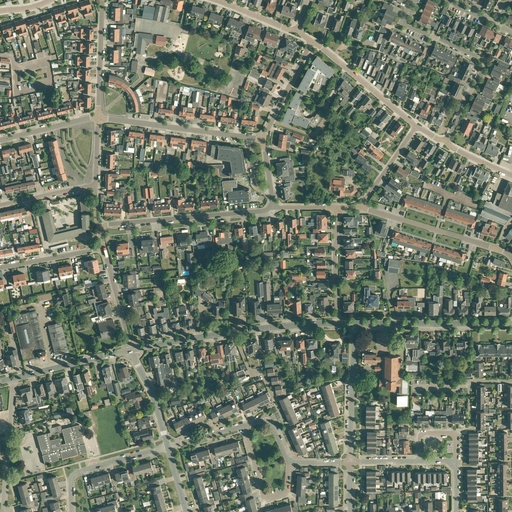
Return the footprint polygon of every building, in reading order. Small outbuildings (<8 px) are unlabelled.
[(84,16),(88,15),(86,8),(84,0),(79,2),(82,9),(84,9),(84,11),(83,11),(84,16)] [(89,9),(89,7),(91,7),(89,0),(84,0),(86,8),(88,15),(92,14),(91,9),(89,9)] [(161,0),(161,3),(166,4),(165,7),(157,5),(153,20),(167,23),(170,8),(172,0),(170,0),(161,0)] [(172,0),(170,8),(172,9),(181,10),(183,1),(179,0),(174,0),(174,1),(172,0)] [(274,10),(276,3),(274,3),(274,0),(266,0),(266,2),(268,2),(266,8),(267,8),(267,9),(269,10),(269,9),(274,10)] [(287,2),(285,2),(285,0),(280,0),(279,4),(283,5),(281,13),(287,14),(291,1),(287,0),(287,2)] [(349,3),(350,0),(349,0),(344,0),(342,8),(347,10),(347,9),(349,3)] [(437,6),(438,4),(429,0),(427,0),(425,5),(426,5),(433,8),(434,5),(437,6)] [(489,10),(491,6),(490,5),(492,1),(490,0),(483,0),(485,1),(483,6),(486,8),(485,9),(489,10)] [(291,1),(287,14),(294,17),(296,10),(298,4),(291,2),(291,1)] [(393,18),(395,13),(392,11),(394,7),(384,2),(381,9),(385,12),(384,14),(393,18)] [(71,20),(75,19),(73,12),(71,4),(66,6),(69,13),(71,13),(71,15),(70,15),(71,20)] [(112,13),(123,14),(123,4),(118,4),(118,7),(112,7),(112,13)] [(199,7),(196,6),(196,4),(193,4),(193,5),(192,8),(189,7),(187,13),(197,16),(199,7)] [(436,10),(435,9),(433,8),(426,5),(423,10),(423,11),(431,14),(432,11),(435,12),(436,10)] [(153,19),(155,7),(149,6),(148,10),(144,9),(142,18),(153,19)] [(199,7),(197,16),(203,17),(205,8),(206,7),(203,6),(203,8),(199,7)] [(58,24),(62,23),(58,8),(53,10),(56,17),(58,17),(58,19),(57,19),(58,24)] [(359,13),(360,10),(357,9),(356,12),(355,11),(353,17),(352,20),(350,27),(347,26),(344,33),(345,34),(350,36),(350,35),(352,31),(353,31),(354,28),(356,21),(357,18),(358,19),(359,13)] [(434,15),(431,14),(423,11),(421,16),(428,19),(430,16),(433,18),(434,15)] [(214,23),(217,14),(211,12),(208,20),(214,23)] [(46,15),(50,29),(52,28),(54,28),(52,23),(51,23),(51,21),(53,21),(51,13),(46,15)] [(123,24),(123,14),(112,13),(111,20),(118,20),(118,23),(123,24)] [(324,27),(328,16),(318,13),(314,23),(324,27)] [(384,14),(381,13),(380,13),(379,14),(379,15),(376,22),(385,26),(387,22),(390,24),(393,18),(384,14)] [(220,25),(223,16),(217,14),(214,23),(213,24),(216,25),(216,23),(220,25)] [(46,30),(50,29),(46,15),(41,16),(43,23),(45,23),(46,25),(45,25),(46,30)] [(342,21),(343,16),(339,15),(338,19),(333,18),(329,29),(338,32),(342,21)] [(449,26),(453,19),(446,15),(442,23),(449,26)] [(431,21),(428,19),(421,16),(419,21),(426,25),(428,22),(430,23),(431,21)] [(232,28),(236,20),(230,17),(227,26),(232,28)] [(24,29),(24,27),(26,26),(24,18),(19,20),(24,37),(26,44),(29,43),(27,36),(26,36),(26,34),(27,33),(26,28),(24,29)] [(34,34),(37,33),(35,26),(33,19),(28,20),(30,27),(32,27),(34,34)] [(459,22),(453,19),(449,26),(453,28),(451,31),(455,33),(457,29),(456,29),(459,22)] [(19,20),(14,21),(16,29),(19,28),(19,30),(18,31),(19,36),(23,34),(23,35),(24,37),(19,20)] [(236,20),(232,28),(238,31),(238,32),(241,33),(245,25),(241,23),(242,22),(236,20)] [(361,30),(364,22),(359,21),(356,29),(356,28),(353,37),(356,38),(356,39),(358,40),(359,39),(360,40),(363,31),(361,30)] [(11,22),(5,24),(10,39),(10,38),(14,37),(13,32),(11,33),(11,31),(13,30),(11,22)] [(464,34),(468,26),(461,23),(458,30),(464,34)] [(10,39),(5,24),(1,25),(3,33),(6,32),(6,34),(5,35),(6,40),(8,39),(10,39)] [(111,28),(111,34),(122,35),(123,25),(118,25),(117,28),(111,28)] [(252,37),(256,27),(252,26),(249,25),(244,39),(247,40),(249,36),(252,37)] [(471,37),(475,29),(468,26),(464,34),(471,37)] [(484,36),(487,28),(483,26),(479,33),(477,31),(475,35),(480,38),(481,35),(484,36)] [(252,37),(250,41),(254,42),(255,38),(261,40),(262,37),(259,36),(261,30),(258,29),(259,28),(256,27),(252,37)] [(487,41),(492,30),(487,28),(484,36),(486,37),(485,40),(487,41)] [(395,33),(395,32),(390,30),(386,39),(391,41),(395,33)] [(493,40),(497,33),(492,30),(487,41),(489,42),(490,39),(493,40)] [(268,47),(273,33),(267,31),(266,34),(263,33),(260,42),(263,43),(264,41),(267,42),(266,46),(268,47)] [(153,35),(139,33),(139,34),(136,33),(134,47),(137,47),(136,53),(144,54),(146,45),(147,46),(150,43),(149,43),(150,42),(152,43),(153,35)] [(273,33),(268,47),(270,47),(271,44),(275,45),(275,47),(277,48),(280,39),(278,39),(279,37),(278,37),(279,35),(273,33)] [(391,41),(395,43),(399,35),(395,33),(391,41)] [(500,43),(503,39),(500,37),(502,35),(497,33),(493,40),(498,43),(498,42),(500,43)] [(122,45),(122,35),(111,34),(111,41),(117,41),(117,44),(122,45)] [(404,37),(399,35),(395,43),(400,46),(404,37)] [(405,48),(409,39),(404,36),(404,37),(400,46),(405,48)] [(506,50),(511,39),(506,37),(505,40),(503,39),(500,43),(499,46),(506,50)] [(287,51),(292,42),(291,41),(291,40),(288,39),(288,40),(286,39),(283,45),(282,45),(280,50),(283,51),(284,49),(287,51)] [(413,41),(414,41),(409,39),(405,48),(409,50),(413,41)] [(292,42),(287,51),(288,50),(291,52),(290,55),(292,56),(294,53),(298,44),(296,44),(296,43),(293,41),(293,42),(292,42)] [(418,43),(413,41),(409,50),(414,52),(418,43)] [(422,46),(422,45),(418,43),(414,52),(418,54),(422,46)] [(423,45),(422,46),(418,54),(420,55),(420,56),(420,57),(421,58),(422,58),(422,56),(423,57),(427,47),(423,45)] [(110,56),(121,56),(122,46),(117,46),(117,49),(110,49),(110,56)] [(243,55),(245,48),(237,46),(235,52),(243,55)] [(436,59),(440,50),(435,47),(430,56),(436,59)] [(441,61),(446,52),(440,50),(436,59),(441,61)] [(365,58),(363,57),(365,54),(358,51),(354,61),(358,62),(357,64),(360,65),(360,66),(362,67),(365,58)] [(447,64),(451,55),(446,52),(441,61),(447,64)] [(259,62),(262,56),(257,53),(254,60),(259,62)] [(365,58),(362,67),(363,67),(367,68),(370,60),(372,57),(369,55),(367,59),(365,58)] [(452,66),(457,57),(451,55),(447,64),(452,66)] [(121,66),(121,56),(110,56),(110,62),(116,62),(116,65),(121,66)] [(334,71),(317,56),(313,62),(310,68),(309,68),(299,87),(305,91),(307,87),(308,88),(312,82),(315,83),(312,89),(319,91),(322,83),(325,84),(330,76),(334,71)] [(370,74),(374,65),(371,64),(373,61),(372,61),(373,57),(372,56),(370,60),(367,68),(365,71),(369,73),(368,73),(370,74)] [(380,64),(382,60),(378,59),(375,66),(374,65),(370,74),(371,75),(372,74),(375,75),(379,67),(380,64)] [(379,81),(382,72),(380,71),(381,68),(380,68),(382,64),(384,65),(386,62),(382,60),(380,64),(379,67),(375,75),(374,79),(377,80),(379,81)] [(471,70),(474,65),(465,60),(462,66),(471,70)] [(276,64),(273,69),(282,74),(285,68),(280,66),(281,64),(277,62),(276,64)] [(498,66),(495,64),(492,70),(501,74),(502,71),(505,72),(507,67),(509,67),(510,65),(503,62),(502,64),(499,63),(498,66)] [(383,83),(387,74),(388,71),(390,65),(388,64),(386,70),(385,73),(382,72),(379,81),(380,82),(380,81),(383,83)] [(469,76),(471,70),(462,66),(460,71),(469,76)] [(154,76),(155,69),(146,67),(144,74),(154,76)] [(254,77),(258,79),(261,73),(252,69),(249,75),(252,76),(252,77),(254,78),(254,77)] [(270,76),(269,77),(274,79),(275,77),(279,80),(282,74),(273,69),(270,76)] [(460,71),(457,70),(454,69),(453,71),(459,73),(457,77),(466,81),(469,76),(460,71)] [(498,79),(501,74),(492,70),(489,76),(494,78),(493,81),(499,84),(499,83),(498,83),(500,80),(498,79)] [(109,74),(109,83),(111,84),(112,84),(114,84),(115,85),(117,76),(112,74),(109,74)] [(390,79),(388,78),(389,75),(387,74),(383,83),(382,85),(385,87),(385,88),(387,88),(387,87),(390,79)] [(459,83),(460,80),(455,77),(449,75),(447,78),(453,81),(453,80),(455,81),(452,87),(461,91),(464,86),(459,83)] [(119,87),(120,87),(124,79),(119,76),(117,76),(115,85),(116,86),(118,86),(119,87)] [(388,89),(388,88),(392,90),(397,78),(394,77),(393,80),(390,79),(387,87),(387,88),(388,89)] [(124,90),(125,91),(131,83),(126,80),(124,79),(120,87),(121,88),(123,89),(124,90)] [(274,91),(277,84),(268,79),(264,86),(274,91)] [(340,94),(348,83),(344,80),(340,85),(340,86),(337,89),(339,91),(337,93),(340,94)] [(495,92),(499,84),(493,81),(492,82),(490,83),(487,81),(484,87),(493,91),(495,92)] [(395,93),(395,94),(399,95),(397,99),(403,101),(406,94),(407,90),(405,89),(406,85),(405,84),(404,83),(402,82),(401,82),(399,83),(398,82),(396,88),(398,88),(396,93),(395,93)] [(349,92),(353,87),(348,83),(340,94),(344,98),(340,103),(343,106),(350,97),(347,95),(349,92)] [(416,88),(417,86),(413,84),(412,87),(411,87),(408,97),(412,99),(416,89),(416,88)] [(272,95),(267,93),(268,91),(260,87),(259,89),(260,90),(258,95),(269,100),(272,95)] [(459,97),(461,91),(452,87),(450,93),(459,97)] [(491,94),(493,91),(484,87),(482,92),(488,95),(486,97),(492,100),(494,95),(491,94)] [(331,96),(335,90),(331,88),(327,94),(326,97),(325,99),(327,100),(328,98),(329,99),(330,96),(331,96)] [(358,99),(363,93),(358,88),(353,95),(349,100),(353,103),(357,98),(358,99)] [(130,99),(139,96),(138,94),(136,89),(127,94),(130,99)] [(288,108),(283,122),(289,124),(291,120),(293,121),(306,127),(308,123),(309,124),(314,128),(325,114),(319,110),(314,117),(313,116),(312,116),(312,117),(311,117),(310,117),(309,118),(308,118),(307,118),(307,117),(306,117),(305,117),(304,116),(303,115),(302,114),(302,113),(301,112),(300,111),(300,110),(300,109),(299,108),(299,107),(299,106),(299,105),(299,104),(300,103),(300,102),(301,101),(301,100),(302,100),(303,99),(301,98),(303,95),(302,95),(300,94),(297,92),(290,105),(293,107),(292,109),(288,108)] [(221,94),(221,99),(226,100),(226,104),(230,105),(232,97),(221,94)] [(269,100),(258,95),(257,94),(255,99),(253,102),(264,107),(265,104),(267,105),(269,100)] [(131,103),(132,104),(141,104),(141,102),(139,96),(130,99),(131,102),(131,103)] [(370,103),(372,100),(367,96),(362,102),(361,102),(361,101),(356,106),(361,110),(365,105),(369,109),(372,105),(370,103)] [(473,104),(482,108),(486,110),(488,104),(490,105),(492,101),(490,101),(490,100),(483,97),(482,101),(475,98),(473,104)] [(414,112),(418,103),(412,100),(408,109),(414,112)] [(449,109),(452,102),(448,100),(447,102),(446,102),(444,107),(449,109)] [(64,107),(65,112),(73,110),(71,102),(66,103),(67,106),(64,107)] [(166,109),(163,108),(163,104),(159,103),(158,108),(159,108),(158,113),(166,114),(166,109)] [(431,105),(427,103),(426,106),(422,105),(420,109),(422,109),(419,115),(423,116),(422,117),(425,118),(426,117),(429,112),(428,111),(431,105)] [(431,115),(428,122),(433,124),(434,123),(437,116),(436,116),(438,112),(439,110),(442,105),(439,103),(438,105),(435,104),(432,110),(433,111),(432,112),(431,114),(431,115)] [(479,113),(482,108),(473,104),(470,109),(476,112),(475,115),(480,117),(482,114),(479,113)] [(65,112),(64,107),(61,108),(60,105),(55,106),(57,114),(65,112)] [(166,109),(166,114),(173,115),(174,110),(175,105),(170,105),(170,109),(166,109)] [(179,111),(180,111),(179,116),(186,117),(188,107),(180,106),(179,111)] [(349,115),(350,115),(355,108),(352,106),(346,113),(349,115)] [(44,112),(46,117),(54,115),(51,107),(47,108),(47,111),(44,112)] [(188,107),(186,117),(194,118),(194,113),(195,113),(195,108),(188,107)] [(372,116),(376,111),(372,107),(368,113),(372,116)] [(46,117),(44,112),(42,112),(41,109),(36,111),(38,119),(46,117)] [(208,115),(204,114),(205,109),(201,109),(200,114),(200,119),(207,120),(208,115)] [(379,118),(375,123),(380,127),(384,122),(385,123),(391,116),(385,111),(385,112),(381,109),(377,112),(378,113),(376,115),(379,118)] [(18,115),(18,114),(19,114),(18,110),(16,110),(17,115),(17,116),(19,124),(27,122),(25,116),(22,117),(22,114),(18,115)] [(208,115),(207,120),(215,121),(215,116),(216,111),(212,110),(211,115),(208,115)] [(220,122),(228,123),(228,117),(225,117),(225,112),(222,112),(223,110),(219,110),(218,118),(221,118),(220,122)] [(25,116),(27,122),(34,120),(32,112),(27,113),(28,116),(25,116)] [(437,116),(434,123),(440,125),(443,118),(444,115),(438,112),(436,116),(437,116)] [(228,117),(228,123),(235,124),(236,119),(237,113),(233,113),(232,118),(228,117)] [(249,120),(246,120),(246,115),(242,114),(242,119),(241,124),(249,125),(249,120)] [(9,120),(6,121),(7,127),(15,125),(13,116),(8,118),(9,120)] [(249,120),(249,125),(256,127),(257,121),(258,116),(254,116),(253,121),(249,120)] [(475,124),(477,119),(472,117),(472,116),(469,122),(465,120),(461,131),(467,134),(472,123),(475,124)] [(398,133),(404,126),(398,121),(393,128),(394,129),(390,134),(393,137),(397,132),(398,133)] [(289,135),(290,132),(286,131),(282,129),(281,133),(280,133),(279,140),(290,141),(291,137),(289,135)] [(137,138),(138,132),(129,131),(129,136),(128,136),(128,140),(132,140),(133,137),(137,138)] [(303,135),(293,132),(291,137),(301,140),(302,139),(303,139),(304,136),(303,136),(303,135)] [(157,140),(158,135),(150,134),(150,139),(149,139),(149,144),(153,145),(153,140),(157,140)] [(480,142),(479,141),(482,136),(477,134),(475,139),(476,140),(475,142),(474,142),(473,145),(474,146),(473,146),(476,147),(478,144),(479,144),(480,142)] [(164,141),(165,136),(158,135),(157,140),(160,141),(160,146),(164,146),(165,141),(164,141)] [(374,145),(378,140),(370,135),(368,137),(367,139),(374,145)] [(177,146),(178,138),(171,137),(170,142),(169,147),(174,147),(174,146),(177,146)] [(185,144),(186,139),(178,138),(177,146),(181,147),(181,148),(185,149),(186,144),(185,144)] [(418,151),(424,142),(418,138),(412,147),(418,151)] [(478,144),(476,147),(483,150),(488,140),(484,138),(482,142),(480,142),(479,144),(478,144)] [(49,148),(57,146),(58,145),(56,139),(48,141),(49,148)] [(199,146),(199,140),(192,139),(191,145),(190,150),(194,150),(195,149),(198,149),(199,146)] [(199,146),(198,149),(198,151),(201,151),(206,152),(206,147),(207,141),(199,140),(199,146)] [(290,147),(290,141),(279,140),(278,146),(281,146),(280,148),(289,149),(289,147),(290,147)] [(370,153),(379,160),(384,154),(367,141),(364,145),(368,148),(367,149),(371,152),(370,153)] [(33,153),(32,149),(30,143),(24,145),(26,151),(29,150),(30,154),(33,153)] [(432,154),(436,146),(430,143),(426,150),(426,151),(425,152),(424,152),(423,155),(428,158),(429,155),(430,153),(432,154)] [(223,164),(208,165),(208,169),(219,168),(219,177),(230,176),(237,175),(242,175),(242,172),(246,171),(246,170),(244,171),(243,168),(245,168),(244,160),(242,160),(242,157),(244,157),(243,152),(242,152),(238,148),(238,147),(237,147),(236,149),(234,149),(234,147),(226,146),(225,148),(223,147),(223,145),(219,145),(218,147),(216,146),(216,144),(212,144),(211,156),(214,156),(213,158),(229,160),(230,161),(231,161),(231,162),(232,172),(229,172),(221,173),(220,172),(222,172),(222,168),(223,168),(223,164)] [(495,156),(498,149),(498,148),(496,147),(489,144),(485,152),(495,156)] [(49,148),(51,154),(58,152),(57,146),(49,148)] [(16,157),(15,153),(14,148),(8,149),(9,155),(12,154),(13,158),(16,157)] [(361,149),(359,148),(356,150),(359,152),(358,152),(363,156),(366,153),(361,149)] [(10,158),(9,155),(8,149),(1,151),(4,160),(7,160),(7,159),(10,158)] [(434,162),(439,165),(442,160),(443,161),(448,153),(441,149),(434,162)] [(418,160),(415,158),(417,155),(410,151),(406,157),(411,160),(410,163),(414,166),(411,169),(413,171),(419,161),(418,160)] [(53,161),(60,159),(58,152),(51,154),(53,161)] [(368,174),(372,169),(365,163),(367,160),(359,154),(354,159),(362,165),(360,168),(368,174)] [(280,163),(277,163),(278,169),(289,168),(293,167),(292,161),(290,162),(289,157),(282,158),(282,162),(280,163)] [(54,167),(62,165),(60,159),(53,161),(54,167)] [(425,169),(429,162),(425,159),(421,166),(425,169)] [(455,170),(459,162),(452,159),(448,166),(455,170)] [(191,162),(191,161),(186,161),(185,163),(185,168),(190,169),(190,168),(192,169),(193,162),(191,162)] [(460,173),(464,165),(459,162),(455,170),(454,171),(455,172),(456,170),(460,173)] [(62,165),(54,167),(56,174),(63,172),(62,165)] [(351,176),(352,167),(349,167),(349,166),(343,165),(343,175),(346,175),(351,176)] [(405,171),(399,167),(395,172),(401,176),(400,177),(404,180),(406,177),(408,173),(405,171)] [(479,184),(484,171),(477,167),(472,176),(478,179),(476,183),(474,186),(477,188),(478,184),(479,184)] [(289,168),(278,169),(279,176),(282,175),(284,175),(285,179),(285,182),(287,182),(293,181),(295,180),(294,173),(290,174),(289,168)] [(471,178),(474,171),(470,169),(469,172),(467,171),(465,175),(467,176),(471,178)] [(484,172),(485,171),(484,171),(479,184),(481,185),(483,181),(484,179),(487,180),(489,174),(484,172)] [(63,172),(56,174),(58,180),(66,178),(65,172),(63,172)] [(27,182),(28,187),(28,189),(32,188),(32,187),(35,186),(34,181),(33,175),(26,177),(27,182)] [(350,190),(345,190),(345,185),(344,185),(345,178),(331,177),(330,189),(336,189),(336,194),(348,195),(351,195),(357,190),(354,187),(350,190)] [(397,191),(401,185),(391,178),(387,184),(389,186),(387,189),(394,194),(400,198),(401,194),(397,191)] [(238,186),(237,179),(222,180),(224,200),(229,200),(229,202),(250,200),(249,191),(247,191),(247,189),(233,190),(233,187),(238,186)] [(21,189),(19,184),(19,181),(11,182),(13,191),(21,189)] [(13,191),(11,182),(5,184),(5,187),(6,192),(13,191)] [(484,193),(489,184),(485,182),(480,191),(484,193)] [(284,184),(285,187),(280,187),(282,199),(290,198),(288,186),(291,186),(290,183),(284,184)] [(393,195),(384,189),(379,195),(389,202),(391,199),(395,200),(395,201),(399,202),(400,198),(394,194),(393,195)] [(502,194),(497,192),(495,197),(495,198),(493,203),(486,200),(480,214),(504,225),(511,215),(511,197),(511,195),(504,192),(503,192),(502,192),(502,194)] [(407,205),(410,206),(413,196),(407,194),(405,198),(404,198),(401,205),(407,206),(407,205)] [(126,208),(128,208),(128,210),(129,210),(130,214),(138,213),(137,206),(137,202),(136,203),(135,203),(134,204),(134,205),(133,205),(133,206),(133,207),(132,203),(131,203),(131,195),(125,196),(126,208)] [(218,200),(218,199),(217,195),(214,195),(214,199),(209,200),(210,207),(218,206),(218,202),(219,202),(219,200),(218,200)] [(210,207),(209,200),(204,200),(204,196),(200,197),(200,201),(201,201),(201,208),(210,207)] [(410,206),(417,208),(420,199),(413,196),(410,206)] [(194,202),(194,201),(194,197),(190,198),(190,202),(185,202),(186,209),(194,208),(194,204),(195,204),(195,202),(194,202)] [(161,204),(162,211),(170,210),(170,206),(171,206),(171,204),(170,204),(170,199),(166,200),(166,204),(161,204)] [(186,209),(185,202),(181,202),(180,199),(176,199),(176,203),(177,203),(177,204),(176,204),(176,206),(177,206),(177,210),(186,209)] [(417,208),(424,211),(427,201),(420,199),(417,208)] [(88,213),(88,207),(86,200),(80,201),(81,207),(81,214),(79,214),(79,225),(55,231),(50,210),(41,212),(49,242),(86,233),(85,228),(89,228),(89,213),(88,213)] [(162,211),(161,204),(157,204),(156,201),(152,201),(152,205),(153,205),(153,206),(152,206),(152,208),(153,208),(153,212),(162,211)] [(424,211),(432,213),(435,203),(427,201),(424,211)] [(146,207),(146,206),(146,202),(142,202),(142,206),(137,206),(138,213),(147,213),(146,209),(147,209),(147,207),(146,207)] [(113,204),(105,203),(104,207),(105,207),(105,208),(104,208),(104,210),(105,210),(104,214),(113,214),(113,204)] [(442,206),(435,203),(432,213),(439,215),(442,206)] [(113,204),(113,214),(121,215),(122,211),(123,209),(122,209),(122,208),(122,204),(118,204),(118,205),(113,204)] [(444,217),(451,219),(454,209),(447,207),(444,217)] [(462,212),(454,209),(451,219),(459,221),(462,212)] [(459,221),(466,224),(469,214),(462,212),(459,221)] [(469,214),(466,224),(469,224),(468,226),(474,227),(476,221),(474,220),(475,216),(469,214)] [(296,226),(296,218),(289,218),(289,226),(293,226),(293,229),(298,229),(298,226),(296,226)] [(377,226),(376,230),(377,230),(377,231),(381,232),(380,236),(386,238),(387,232),(384,231),(386,223),(385,223),(385,222),(382,220),(381,221),(380,221),(378,226),(377,226)] [(273,225),(274,228),(280,228),(280,238),(286,238),(286,231),(284,231),(284,225),(283,225),(283,221),(276,221),(276,223),(273,223),(273,225)] [(487,235),(488,234),(490,228),(489,227),(489,225),(490,225),(491,221),(489,221),(488,223),(486,222),(484,226),(483,226),(481,233),(487,235)] [(315,233),(320,233),(320,229),(327,229),(327,228),(328,228),(328,225),(326,225),(326,222),(311,222),(308,222),(308,225),(317,225),(317,229),(313,228),(313,233),(315,233)] [(273,225),(271,225),(271,223),(264,224),(264,232),(268,232),(269,236),(273,236),(272,232),(274,231),(274,228),(273,225)] [(258,233),(257,225),(249,226),(250,234),(254,234),(255,241),(262,240),(261,233),(258,233)] [(243,233),(242,227),(235,228),(236,235),(233,235),(234,239),(236,238),(236,239),(241,238),(242,242),(243,250),(249,249),(248,244),(248,242),(248,239),(247,237),(245,237),(245,233),(243,233)] [(490,228),(488,234),(495,236),(497,229),(490,227),(490,228)] [(392,242),(398,244),(401,234),(399,234),(399,232),(393,231),(391,237),(393,238),(392,242)] [(208,238),(207,232),(203,232),(203,234),(196,234),(198,245),(205,244),(205,245),(212,244),(211,237),(208,238)] [(229,239),(228,232),(219,233),(220,237),(216,237),(216,244),(228,243),(228,249),(233,249),(232,238),(229,239)] [(315,233),(311,234),(311,239),(318,239),(319,241),(327,241),(327,233),(320,234),(320,233),(315,233)] [(190,243),(189,234),(177,235),(179,248),(187,246),(187,243),(190,243)] [(408,237),(401,234),(398,244),(405,246),(408,237)] [(162,246),(167,245),(167,243),(173,242),(172,236),(161,237),(162,246)] [(416,239),(408,237),(405,246),(413,249),(416,239)] [(147,239),(149,252),(154,251),(154,252),(158,251),(158,245),(154,246),(153,238),(147,239)] [(344,247),(353,246),(353,243),(362,243),(362,238),(353,238),(353,239),(344,239),(344,247)] [(143,252),(149,252),(147,239),(141,240),(142,247),(139,247),(140,254),(143,253),(143,252)] [(423,241),(416,239),(413,249),(420,251),(423,241)] [(423,241),(420,251),(427,253),(429,249),(430,249),(431,244),(423,241)] [(122,243),(124,255),(130,255),(133,255),(132,249),(129,249),(128,242),(122,243)] [(432,255),(440,257),(443,247),(434,245),(432,250),(433,251),(432,255)] [(4,250),(6,255),(13,254),(12,246),(9,247),(9,249),(5,250),(4,250)] [(317,248),(317,246),(307,246),(307,251),(315,251),(315,255),(312,255),(312,257),(313,258),(318,258),(318,256),(320,256),(320,255),(322,255),(322,256),(325,256),(325,255),(326,255),(326,251),(325,251),(325,250),(325,248),(323,248),(317,248)] [(443,247),(440,257),(447,259),(450,250),(443,247)] [(450,250),(447,259),(454,262),(457,252),(450,250)] [(460,253),(457,252),(454,262),(460,264),(462,259),(464,260),(466,253),(460,251),(460,253)] [(195,268),(193,252),(187,253),(188,262),(186,262),(187,269),(195,268)] [(494,258),(492,257),(491,261),(493,262),(492,263),(500,266),(504,268),(505,265),(504,264),(505,262),(502,261),(494,258)] [(399,273),(400,264),(401,260),(385,258),(384,265),(388,266),(387,272),(399,273)] [(64,266),(66,274),(72,273),(71,264),(64,266)] [(66,274),(64,266),(58,267),(60,276),(66,274)] [(48,270),(42,271),(43,280),(50,278),(48,270)] [(37,281),(43,280),(42,271),(35,272),(37,281)] [(123,274),(124,280),(136,279),(136,274),(136,271),(130,271),(130,274),(123,274)] [(496,277),(492,276),(488,275),(487,277),(492,278),(495,279),(495,280),(498,281),(497,283),(504,285),(506,279),(498,277),(496,277)] [(137,282),(137,279),(133,280),(124,280),(124,286),(125,286),(126,286),(131,285),(131,288),(137,288),(137,282)] [(443,296),(443,285),(444,282),(436,281),(436,295),(434,295),(433,302),(428,302),(428,314),(439,314),(439,302),(438,302),(438,295),(443,296)] [(96,291),(105,289),(103,283),(95,285),(96,291)] [(360,297),(364,297),(364,300),(366,300),(366,306),(367,306),(368,307),(371,307),(371,306),(372,306),(372,304),(378,304),(379,303),(379,300),(378,300),(378,295),(370,295),(370,287),(365,287),(365,294),(360,294),(360,297)] [(106,296),(105,292),(105,289),(96,291),(92,292),(93,296),(97,295),(98,298),(106,296)] [(129,299),(137,298),(136,293),(139,292),(139,289),(131,290),(131,293),(128,294),(129,299)] [(212,302),(212,298),(211,297),(204,292),(201,296),(207,302),(207,308),(213,308),(213,314),(220,314),(220,310),(221,310),(221,308),(225,308),(225,300),(216,300),(216,302),(212,302)] [(37,296),(39,301),(52,298),(51,293),(37,296)] [(59,305),(69,303),(67,293),(57,295),(57,296),(53,297),(54,305),(59,304),(59,305)] [(356,303),(356,295),(356,294),(352,294),(352,301),(347,302),(347,296),(344,296),(344,302),(344,311),(345,311),(345,312),(347,312),(348,310),(353,310),(353,307),(354,307),(354,303),(356,303)] [(305,312),(312,312),(312,304),(314,304),(314,295),(310,295),(310,300),(305,300),(305,304),(305,312)] [(482,302),(482,296),(482,295),(475,296),(475,302),(472,302),(472,309),(472,314),(481,314),(481,309),(481,302),(482,302)] [(300,300),(300,296),(297,296),(297,300),(293,300),(293,299),(288,300),(288,305),(292,305),(292,307),(293,307),(293,313),(301,312),(300,300)] [(241,312),(241,309),(245,309),(244,297),(237,297),(237,302),(233,302),(233,305),(231,305),(231,311),(233,311),(233,314),(239,314),(239,312),(241,312)] [(328,303),(328,297),(319,297),(319,305),(320,305),(321,311),(328,311),(328,306),(329,306),(329,303),(328,303)] [(506,297),(506,304),(504,304),(504,307),(497,307),(497,314),(509,314),(509,307),(511,307),(511,297),(506,297)] [(137,298),(129,299),(130,305),(133,304),(134,307),(142,305),(141,302),(138,303),(137,298)] [(452,309),(452,299),(445,299),(445,308),(443,308),(443,314),(454,314),(454,309),(452,309)] [(100,310),(109,308),(108,302),(102,303),(101,300),(95,302),(96,305),(98,304),(100,310)] [(251,307),(251,314),(260,313),(260,309),(261,309),(261,303),(259,303),(259,300),(251,300),(251,301),(249,301),(249,308),(251,307)] [(460,305),(460,307),(458,307),(458,314),(468,314),(468,308),(467,308),(467,307),(465,307),(465,301),(458,301),(458,305),(460,305)] [(186,309),(186,306),(180,307),(180,310),(180,315),(182,315),(184,328),(187,328),(187,329),(192,328),(191,320),(188,320),(187,314),(186,309)] [(109,308),(100,310),(102,318),(108,316),(108,314),(111,313),(109,308)] [(28,312),(37,352),(39,358),(47,356),(45,351),(46,351),(45,350),(35,310),(34,310),(29,312),(28,312)] [(32,353),(37,352),(28,312),(12,316),(23,360),(33,358),(32,353)] [(150,320),(148,312),(146,313),(148,326),(149,335),(157,333),(155,325),(154,325),(153,319),(150,320)] [(165,323),(164,321),(165,321),(164,317),(158,318),(159,322),(160,324),(159,324),(161,333),(168,332),(168,331),(170,331),(169,327),(168,327),(168,325),(167,326),(167,323),(165,323)] [(113,319),(106,321),(105,318),(95,320),(96,323),(97,323),(101,335),(97,336),(98,340),(112,336),(112,333),(116,331),(114,323),(113,319)] [(176,323),(175,319),(170,319),(171,324),(172,324),(173,331),(180,330),(179,322),(176,323)] [(8,333),(16,331),(13,320),(5,322),(8,333)] [(54,354),(68,351),(61,322),(47,325),(54,354)] [(417,348),(417,343),(418,343),(418,335),(406,335),(406,343),(406,348),(412,348),(412,357),(412,361),(420,361),(420,348),(417,348)] [(274,347),(273,338),(263,340),(264,348),(272,347),(274,354),(278,353),(276,346),(274,347)] [(304,339),(300,339),(300,338),(297,339),(297,340),(297,348),(301,348),(302,353),(306,352),(306,347),(305,348),(304,344),(304,339)] [(310,339),(310,338),(308,338),(308,339),(307,339),(307,350),(308,357),(313,357),(315,356),(314,350),(317,350),(316,338),(310,339)] [(285,358),(284,340),(283,340),(282,339),(280,339),(280,341),(279,341),(279,340),(275,341),(279,353),(282,353),(282,356),(282,359),(284,358),(285,358)] [(285,358),(285,361),(288,361),(288,359),(289,359),(289,361),(291,361),(291,358),(289,358),(289,357),(290,357),(290,356),(290,350),(288,351),(288,349),(293,349),(293,340),(292,340),(291,339),(289,339),(289,340),(284,340),(285,358)] [(258,353),(257,340),(246,341),(246,346),(247,346),(247,348),(248,347),(249,354),(258,353)] [(435,355),(435,349),(437,349),(437,343),(431,343),(431,341),(423,341),(423,349),(429,349),(429,355),(435,355)] [(452,354),(452,349),(452,348),(449,348),(449,341),(447,341),(440,341),(440,349),(440,353),(440,354),(446,354),(448,354),(448,356),(453,356),(453,354),(452,354)] [(460,355),(460,351),(463,351),(463,349),(467,349),(467,341),(462,341),(462,342),(456,342),(456,348),(455,348),(455,354),(457,354),(457,355),(460,355)] [(511,344),(499,345),(499,343),(494,343),(494,345),(479,345),(479,344),(476,344),(476,353),(474,353),(474,360),(480,360),(480,355),(511,355),(511,344)] [(338,349),(338,344),(330,344),(330,347),(329,347),(328,347),(328,350),(329,350),(330,350),(330,353),(322,353),(322,359),(330,359),(330,357),(338,358),(338,353),(340,353),(341,349),(338,349)] [(206,355),(204,348),(197,349),(199,357),(199,359),(202,358),(203,363),(210,361),(209,354),(206,355)] [(9,366),(15,365),(13,355),(17,354),(16,349),(9,351),(10,355),(6,355),(9,366)] [(193,365),(192,358),(194,358),(192,349),(187,350),(187,351),(184,352),(186,359),(188,359),(189,365),(193,365)] [(183,359),(182,351),(174,353),(175,361),(181,360),(182,366),(185,365),(184,359),(183,359)] [(169,367),(168,362),(170,362),(169,353),(162,355),(163,362),(164,368),(169,367)] [(220,356),(220,355),(219,355),(218,353),(217,353),(214,353),(214,354),(210,355),(212,364),(220,363),(220,364),(221,364),(221,366),(225,365),(228,365),(227,360),(224,361),(224,358),(222,358),(222,356),(220,356)] [(394,356),(394,354),(388,354),(388,356),(382,356),(382,357),(376,357),(376,354),(364,354),(364,362),(376,363),(376,362),(382,362),(382,379),(379,379),(379,385),(386,385),(386,387),(388,387),(388,388),(388,389),(389,390),(390,390),(390,391),(392,392),(392,390),(393,390),(393,389),(394,389),(394,388),(395,388),(395,386),(399,386),(399,396),(396,395),(396,406),(407,406),(407,396),(407,394),(408,380),(402,380),(402,377),(400,377),(400,362),(401,362),(401,357),(400,357),(400,356),(394,356)] [(164,368),(163,362),(159,363),(158,355),(149,357),(151,366),(154,366),(158,384),(160,384),(164,383),(166,383),(166,382),(166,379),(164,370),(164,368)] [(109,367),(109,366),(102,368),(104,377),(106,383),(107,386),(112,385),(111,381),(109,375),(111,375),(110,370),(111,370),(110,366),(109,367)] [(120,381),(125,380),(125,378),(129,377),(129,375),(126,366),(119,368),(121,372),(117,373),(120,381)] [(273,377),(278,376),(277,371),(274,372),(273,368),(267,369),(266,369),(266,372),(267,372),(268,375),(273,374),(273,377)] [(239,379),(246,377),(245,373),(243,369),(237,371),(238,375),(239,379)] [(87,372),(80,373),(82,382),(84,382),(85,387),(84,387),(86,395),(92,393),(90,385),(88,385),(87,381),(89,380),(88,377),(89,377),(88,372),(87,372)] [(80,383),(80,382),(81,381),(79,374),(72,376),(74,383),(76,383),(76,385),(77,388),(78,390),(84,389),(82,382),(80,383)] [(277,386),(282,385),(285,384),(285,382),(281,382),(281,380),(278,380),(277,377),(278,376),(273,377),(271,377),(272,384),(277,383),(277,386)] [(57,386),(59,393),(68,390),(66,383),(67,383),(65,378),(55,380),(56,386),(57,386)] [(53,396),(52,390),(54,389),(52,381),(45,383),(47,391),(48,391),(49,397),(53,396)] [(116,395),(121,394),(118,382),(113,383),(116,395)] [(37,404),(38,407),(41,406),(40,402),(41,402),(39,396),(44,395),(44,393),(42,384),(36,385),(38,392),(35,393),(36,397),(37,404)] [(282,385),(277,386),(275,386),(276,392),(280,391),(281,394),(282,396),(286,394),(285,388),(282,389),(282,385)] [(37,404),(36,397),(32,398),(31,393),(32,393),(31,387),(19,390),(20,396),(21,396),(23,403),(31,401),(32,405),(37,404)] [(333,393),(332,388),(323,391),(323,394),(320,395),(321,397),(333,393)] [(260,392),(265,403),(270,401),(267,396),(270,395),(268,392),(263,394),(262,391),(260,392)] [(135,394),(135,392),(125,395),(126,400),(129,399),(130,403),(134,402),(136,408),(143,406),(141,400),(142,399),(140,393),(135,394)] [(260,406),(265,403),(260,392),(257,393),(259,396),(257,397),(260,406)] [(256,408),(250,396),(250,395),(249,394),(248,395),(249,397),(248,398),(250,401),(247,402),(251,410),(256,408)] [(260,406),(257,397),(254,398),(253,395),(250,396),(256,408),(260,406)] [(290,401),(288,399),(292,397),(291,395),(279,400),(281,405),(290,401)] [(326,404),(323,405),(324,407),(336,403),(335,398),(326,401),(326,404)] [(228,401),(233,412),(238,409),(234,401),(232,402),(230,399),(228,401)] [(243,400),(241,401),(246,412),(251,410),(247,402),(245,403),(243,400)] [(229,414),(233,412),(228,401),(226,402),(227,404),(225,406),(229,414)] [(283,410),(295,404),(294,402),(291,404),(290,401),(281,405),(283,410)] [(221,404),(219,405),(224,416),(229,414),(225,406),(222,407),(221,404)] [(285,414),(294,411),(293,408),(296,407),(295,404),(283,410),(285,414)] [(72,405),(64,407),(64,408),(65,415),(74,414),(72,406),(72,405)] [(220,419),(224,416),(219,405),(216,406),(218,409),(215,410),(220,419)] [(449,408),(449,405),(446,405),(446,406),(446,407),(446,411),(440,411),(440,423),(446,423),(446,420),(448,420),(449,408)] [(206,417),(202,409),(200,406),(198,407),(200,410),(197,411),(201,419),(206,417)] [(457,423),(457,414),(454,414),(454,410),(452,410),(452,408),(452,406),(449,406),(449,408),(448,420),(452,420),(452,423),(457,423)] [(326,415),(327,417),(339,413),(338,408),(329,411),(330,413),(326,415)] [(29,415),(28,409),(19,411),(21,417),(19,417),(21,424),(29,422),(28,420),(32,419),(31,414),(29,415)] [(201,419),(197,411),(195,412),(193,409),(191,410),(196,422),(201,419)] [(215,421),(220,419),(215,410),(213,412),(211,409),(209,410),(211,413),(215,421)] [(431,417),(431,411),(431,409),(430,409),(430,411),(429,411),(429,410),(426,410),(426,414),(423,414),(422,415),(422,423),(428,423),(428,417),(431,417)] [(192,424),(196,422),(191,410),(189,411),(190,415),(188,416),(192,424)] [(422,415),(423,414),(423,412),(413,412),(413,410),(411,410),(411,418),(414,418),(414,423),(416,423),(422,423),(422,415)] [(440,411),(439,411),(438,410),(437,410),(436,410),(435,411),(434,412),(434,411),(431,411),(431,417),(434,417),(434,423),(440,423),(440,411)] [(457,414),(457,423),(463,423),(463,416),(466,416),(466,410),(463,410),(463,415),(457,414)] [(299,414),(298,412),(295,413),(294,411),(285,414),(288,419),(299,414)] [(192,424),(188,416),(185,417),(184,414),(182,415),(187,426),(192,424)] [(299,414),(288,419),(290,424),(298,420),(297,418),(300,416),(299,414)] [(183,429),(187,426),(182,415),(179,416),(181,419),(178,420),(183,429)] [(140,428),(151,426),(148,417),(138,420),(140,428)] [(183,429),(178,420),(176,422),(174,419),(172,420),(178,431),(183,429)] [(61,455),(62,459),(77,454),(79,453),(79,454),(87,452),(84,443),(82,436),(79,424),(62,429),(61,425),(49,428),(50,432),(37,436),(44,463),(59,460),(58,456),(61,455)] [(404,427),(404,424),(399,424),(399,427),(399,433),(397,433),(397,438),(407,438),(407,434),(408,434),(408,427),(404,427)] [(291,435),(302,430),(301,428),(298,429),(297,426),(288,430),(291,435)] [(331,426),(322,429),(319,430),(319,432),(320,434),(333,431),(331,426)] [(148,431),(147,429),(134,433),(135,438),(142,436),(143,440),(154,437),(152,430),(148,431)] [(293,440),(301,436),(300,433),(303,432),(302,430),(291,435),(293,440)] [(295,444),(307,439),(308,438),(307,436),(305,437),(302,438),(301,436),(293,440),(295,444)] [(323,444),(336,441),(334,436),(325,438),(326,441),(322,442),(323,444)] [(297,449),(306,445),(304,443),(308,441),(307,439),(295,444),(297,449)] [(234,451),(240,449),(238,441),(232,442),(234,451)] [(228,452),(234,451),(232,442),(226,444),(228,452)] [(223,454),(228,452),(226,444),(220,446),(223,454)] [(306,445),(297,449),(299,454),(300,454),(301,456),(303,455),(302,453),(311,449),(313,448),(312,445),(310,446),(310,447),(307,448),(306,445)] [(223,457),(223,454),(220,446),(214,447),(215,451),(212,452),(214,459),(218,458),(223,457)] [(337,446),(328,448),(329,451),(326,452),(326,455),(330,454),(339,451),(337,446)] [(214,459),(212,452),(209,453),(208,449),(202,450),(205,459),(210,457),(211,460),(212,464),(216,463),(214,459)] [(199,460),(205,459),(202,450),(196,452),(199,460)] [(200,464),(199,460),(196,452),(190,454),(193,462),(196,461),(197,465),(200,464)] [(144,463),(147,471),(153,469),(153,472),(156,471),(155,464),(152,465),(150,461),(144,463)] [(141,473),(147,471),(144,463),(139,464),(141,473)] [(238,475),(247,473),(245,466),(242,467),(241,463),(232,466),(233,470),(237,469),(238,475)] [(135,474),(141,473),(139,464),(132,466),(134,472),(131,472),(133,480),(136,479),(135,474)] [(124,483),(133,480),(131,472),(128,473),(127,469),(121,471),(124,479),(123,479),(124,483)] [(118,481),(123,479),(124,479),(121,471),(115,472),(116,476),(113,477),(115,485),(116,487),(116,489),(118,488),(117,484),(118,484),(118,481)] [(115,485),(113,477),(110,478),(109,472),(103,474),(105,482),(111,481),(112,486),(115,485)] [(203,482),(202,476),(205,475),(204,472),(196,474),(197,477),(193,478),(195,484),(203,482)] [(306,482),(309,482),(309,480),(306,479),(307,475),(309,476),(309,473),(302,472),(301,475),(298,475),(297,482),(306,482)] [(240,481),(248,479),(247,473),(238,475),(235,476),(237,482),(240,481)] [(99,484),(105,482),(103,474),(97,476),(99,484)] [(49,484),(57,482),(56,476),(48,478),(49,484)] [(93,485),(99,484),(97,476),(91,477),(91,478),(88,479),(91,489),(94,488),(93,485)] [(236,489),(250,485),(248,479),(240,481),(241,485),(235,486),(236,489)] [(149,488),(151,487),(153,493),(161,491),(160,485),(156,486),(155,481),(147,483),(149,488)] [(51,490),(59,488),(57,482),(49,484),(51,490)] [(197,490),(205,487),(203,482),(195,484),(197,490)] [(19,491),(27,489),(26,483),(17,485),(19,491)] [(240,498),(249,495),(248,492),(252,491),(250,485),(236,489),(237,491),(242,490),(243,493),(239,494),(240,498)] [(198,496),(207,493),(205,487),(197,490),(198,496)] [(54,499),(53,496),(61,494),(59,488),(51,490),(52,496),(46,497),(42,499),(42,501),(45,501),(54,499)] [(310,489),(306,489),(297,488),(297,494),(299,495),(299,499),(307,499),(307,495),(306,495),(306,491),(307,491),(307,492),(310,492),(310,489)] [(20,497),(29,495),(27,489),(19,491),(20,497)] [(155,499),(163,497),(161,491),(153,493),(155,499)] [(441,501),(441,498),(440,498),(440,492),(435,492),(435,501),(435,507),(439,507),(439,511),(446,511),(446,501),(441,501)] [(207,503),(214,501),(213,498),(208,499),(207,493),(198,496),(200,502),(206,500),(207,503)] [(34,503),(33,500),(30,501),(29,495),(20,497),(22,503),(26,502),(27,505),(34,503)] [(243,507),(255,503),(253,497),(250,498),(249,495),(240,498),(240,501),(245,499),(246,503),(242,504),(243,507)] [(51,509),(59,507),(57,501),(54,502),(54,499),(45,501),(47,501),(48,504),(49,503),(51,509)] [(428,501),(428,499),(421,499),(421,505),(424,505),(425,511),(432,511),(431,501),(428,501)] [(108,505),(110,511),(116,511),(117,511),(115,508),(119,507),(117,500),(107,502),(108,505)] [(205,511),(208,511),(214,511),(212,505),(215,504),(214,501),(207,503),(208,506),(204,507),(205,511)] [(20,510),(20,511),(32,511),(31,508),(35,507),(35,506),(39,505),(38,502),(34,503),(27,505),(27,508),(22,510),(20,510)] [(165,503),(156,505),(158,511),(153,511),(161,511),(161,510),(166,509),(165,503)] [(255,503),(243,507),(236,509),(236,511),(242,510),(243,510),(248,508),(249,511),(246,511),(253,511),(257,509),(255,503)]
